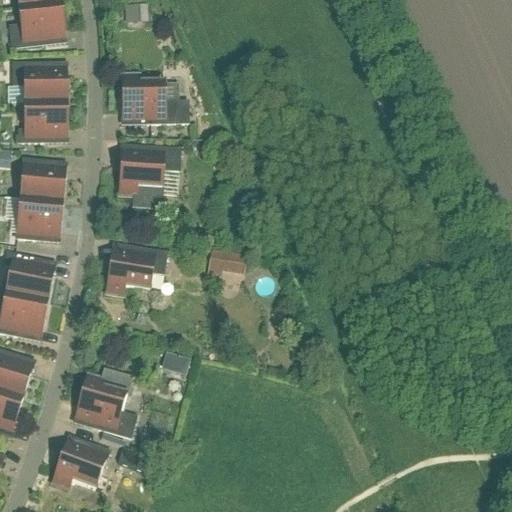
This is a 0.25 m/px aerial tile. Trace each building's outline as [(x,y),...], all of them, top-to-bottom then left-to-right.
[(17,0),(19,13),(60,9),(59,0),(17,0)] [(63,36),(60,9),(19,13),(21,30),(9,31),(11,54),(65,48),(63,36)] [(147,10),(126,11),(126,25),(147,24),(147,10)] [(24,92),(24,109),(66,109),(66,69),(12,70),(12,92),(24,92)] [(139,81),(122,82),(123,130),(190,129),(189,106),(164,107),(164,89),(139,90),(139,81)] [(66,136),(66,109),(24,109),(24,136),(18,136),(18,148),(66,148),(66,136)] [(181,156),(122,152),(119,200),(134,201),(134,212),(160,214),(163,177),(180,178),(181,156)] [(0,171),(9,172),(10,158),(0,157),(0,159),(0,171)] [(24,166),(20,205),(62,209),(66,170),(24,166)] [(20,205),(16,244),(34,246),(58,248),(59,236),(62,209),(20,205)] [(167,259),(114,250),(106,298),(123,301),(124,293),(149,297),(152,279),(163,281),(167,259)] [(223,275),(225,258),(212,256),(209,273),(223,275)] [(11,273),(6,300),(47,308),(55,269),(7,260),(4,272),(11,273)] [(0,329),(0,338),(39,346),(47,308),(6,300),(0,329)] [(0,397),(22,405),(34,367),(0,356),(0,397)] [(107,376),(104,386),(88,381),(75,428),(131,444),(137,422),(121,418),(131,383),(107,376)] [(0,438),(11,442),(22,405),(0,397),(0,438)] [(95,495),(109,457),(69,443),(53,488),(68,494),(71,486),(95,495)] [(118,468),(151,480),(157,465),(123,453),(118,468)]
